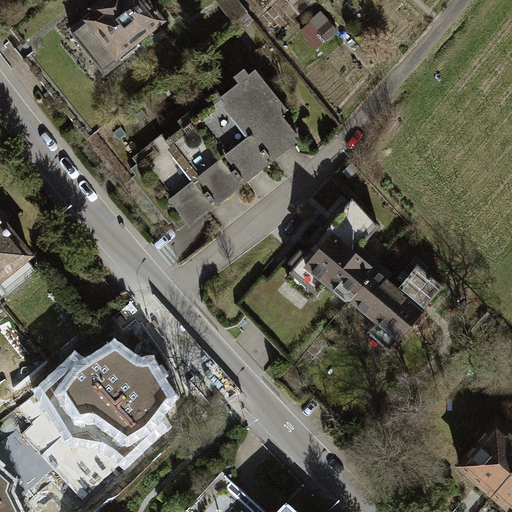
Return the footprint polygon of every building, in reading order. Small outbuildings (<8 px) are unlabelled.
[(104,0),(68,30),(105,75),(138,48),(134,42),(161,21),(152,10),(156,6),(151,0),(104,0)] [(321,49),(342,31),(325,10),(303,28),(321,49)] [(238,84),(227,93),(259,132),(253,137),(270,158),(297,136),(281,116),(288,110),(255,70),(249,75),(244,69),(233,78),(238,84)] [(210,106),(200,115),(231,154),(224,159),(243,183),(272,160),(270,158),(253,137),(259,132),(227,93),(221,98),(216,91),(205,100),(210,106)] [(182,128),(172,137),(204,177),(198,182),(216,205),(243,183),(224,159),(231,154),(200,115),(194,120),(189,114),(178,123),(182,128)] [(172,137),(131,169),(179,229),(184,224),(187,228),(216,205),(198,182),(204,177),(172,137)] [(374,230),(341,203),(317,232),(326,240),(292,282),(313,298),(326,282),(347,299),(377,262),(359,248),(374,230)] [(0,278),(29,255),(0,218),(0,299),(3,297),(0,294),(0,278)] [(402,282),(377,262),(347,299),(374,321),(366,330),(389,349),(440,285),(416,266),(402,282)] [(76,359),(39,393),(71,443),(102,449),(125,466),(167,427),(159,418),(173,397),(152,362),(141,363),(116,346),(86,365),(76,359)] [(459,465),(493,494),(511,472),(511,436),(496,423),(487,433),(480,427),(473,436),(480,442),(459,465)] [(0,511),(23,511),(13,489),(15,481),(0,469),(0,511)] [(265,511),(220,471),(186,508),(189,511),(297,511),(285,501),(275,511),(265,511)] [(511,472),(493,494),(511,510),(511,472)]
